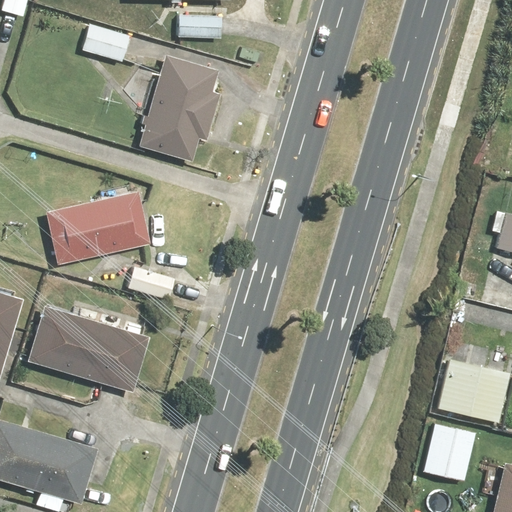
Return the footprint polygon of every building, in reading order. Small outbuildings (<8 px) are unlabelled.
[(28,0),(1,0),(0,6),(0,8),(24,15),(28,0)] [(219,18),(159,14),(158,36),(218,39),(219,18)] [(123,33),(85,24),(78,56),(115,65),(123,33)] [(162,54),(135,146),(190,161),(197,138),(203,140),(217,92),(211,90),(217,69),(162,54)] [(136,190),(43,210),(55,262),(147,242),(136,190)] [(511,209),(502,206),(490,247),(511,253),(511,209)] [(0,291),(0,368),(21,298),(0,291)] [(41,306),(25,361),(129,391),(145,336),(41,306)] [(508,371),(447,357),(435,409),(496,423),(508,371)] [(0,418),(0,479),(78,503),(95,447),(0,418)] [(471,429),(432,421),(421,476),(460,484),(471,429)] [(511,511),(511,461),(500,458),(488,511),(511,511)]
